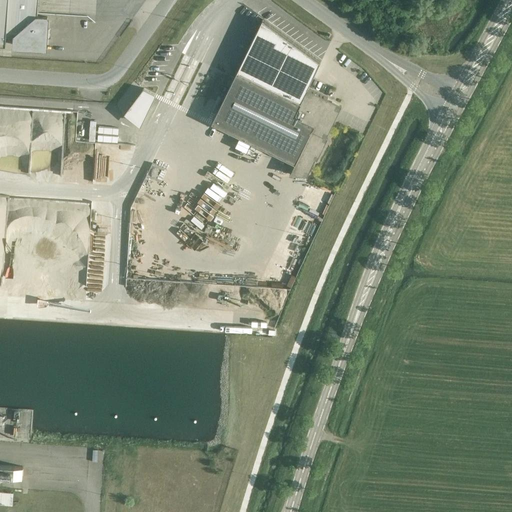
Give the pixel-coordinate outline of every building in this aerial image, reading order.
[(0,0),(0,44),(6,44),(6,34),(16,35),(15,45),(45,47),(47,17),(38,16),(38,0),(0,0)] [(237,71),(212,122),(295,163),(289,174),(307,175),(315,158),(317,159),(328,136),(326,135),(340,107),(327,100),(328,97),(307,87),(300,102),(237,71)] [(140,123),(152,97),(146,92),(143,90),(144,88),(124,114),(125,114),(126,112),(131,116),(140,123)] [(223,271),(257,191),(232,180),(204,248),(208,249),(203,262),(223,271)] [(277,202),(268,221),(286,229),(299,202),(291,198),(287,207),(277,202)] [(145,228),(158,228),(158,199),(139,199),(138,208),(145,208),(145,228)] [(199,211),(195,219),(201,222),(205,213),(199,211)] [(0,475),(22,477),(23,466),(0,464),(0,475)] [(1,503),(13,503),(13,492),(2,492),(1,503)]
